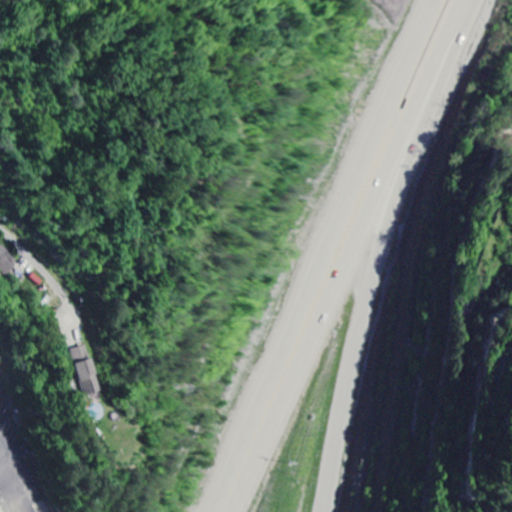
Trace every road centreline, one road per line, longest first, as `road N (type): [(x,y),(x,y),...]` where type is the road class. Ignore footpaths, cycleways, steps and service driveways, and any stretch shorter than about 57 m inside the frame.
road 1 (trunk): [(432,0),(212,511)]
road 2 (trunk): [(237,511),(427,92)]
road 3 (trunk): [(325,511),(374,281),(427,92)]
